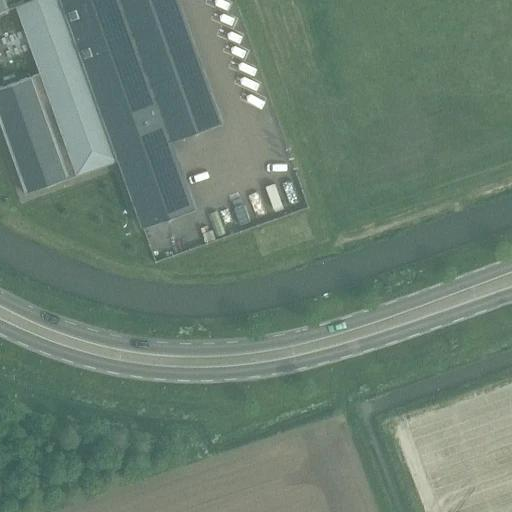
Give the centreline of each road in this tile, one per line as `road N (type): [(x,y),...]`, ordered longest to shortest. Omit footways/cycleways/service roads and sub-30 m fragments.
road 1 (secondary): [(511,266),(348,324),(230,349),(121,344),(0,299)]
road 2 (secondary): [(0,327),(118,368),(229,373),(345,351),(511,293)]
